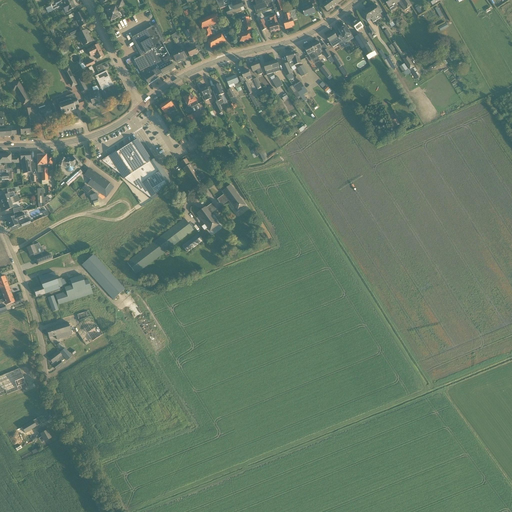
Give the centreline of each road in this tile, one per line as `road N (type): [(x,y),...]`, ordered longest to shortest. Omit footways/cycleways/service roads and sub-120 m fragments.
road 1 (residential): [(113,511),(48,394),(37,326),(0,225)]
road 2 (secondary): [(139,107),(198,68),(307,34),(358,0)]
road 3 (secondary): [(0,146),(87,138),(139,107)]
